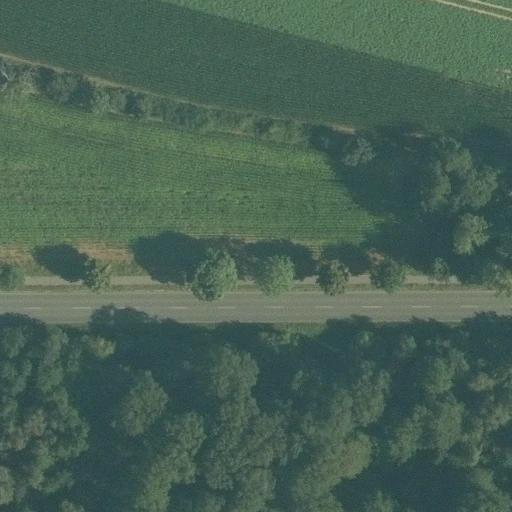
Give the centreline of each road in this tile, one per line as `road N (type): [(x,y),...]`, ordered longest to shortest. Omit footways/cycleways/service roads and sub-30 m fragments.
road 1 (track): [(0,36),(203,90),(511,122)]
road 2 (primary): [(0,305),(511,304)]
